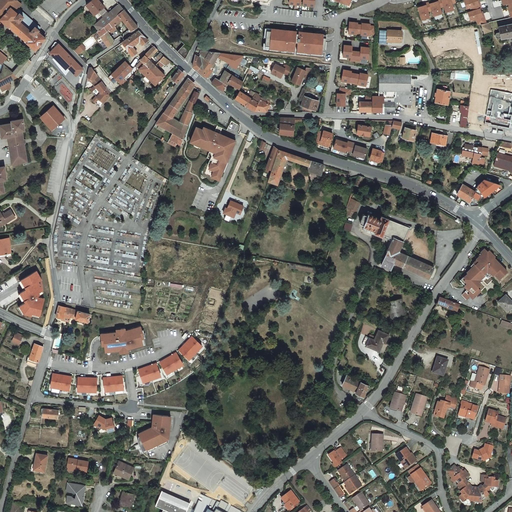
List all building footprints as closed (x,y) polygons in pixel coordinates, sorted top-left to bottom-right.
[(0,0),(0,14),(3,17),(0,19),(9,27),(9,26),(27,42),(35,50),(39,46),(45,38),(38,31),(39,30),(40,28),(19,9),(18,8),(22,4),(17,0),(0,0)] [(99,21),(94,25),(98,30),(109,21),(114,17),(117,15),(118,14),(119,13),(114,8),(107,14),(106,12),(107,11),(103,7),(104,6),(98,0),(92,0),(86,5),(99,21)] [(421,6),(417,7),(421,19),(429,17),(427,11),(431,10),(433,15),(441,13),(439,7),(443,6),(445,11),(453,9),(451,3),(455,2),(454,0),(436,0),(437,1),(433,2),(429,3),(429,2),(425,3),(425,5),(421,6)] [(463,0),(464,0),(466,8),(472,6),(473,10),(467,12),(470,20),(476,18),(478,24),(481,24),(486,23),(483,15),(482,16),(481,12),(480,8),(481,8),(480,3),(478,4),(476,0),(463,0)] [(124,9),(119,3),(114,8),(119,13),(124,9)] [(124,9),(119,13),(118,14),(117,15),(114,17),(109,21),(112,26),(114,25),(122,19),(131,31),(138,27),(129,15),(124,9)] [(98,30),(97,31),(108,47),(115,42),(109,33),(107,30),(112,26),(109,21),(98,30)] [(491,32),(488,22),(484,23),(481,24),(483,31),(483,33),(483,34),(491,32)] [(354,24),(350,23),(349,35),(356,35),(356,34),(361,34),(362,26),(357,26),(357,24),(354,24)] [(511,24),(499,27),(500,32),(499,32),(497,33),(496,33),(496,34),(495,35),(496,36),(496,37),(497,38),(498,38),(500,38),(501,38),(502,39),(511,36),(511,24)] [(282,29),(267,28),(266,39),(264,39),(264,41),(265,41),(264,51),(294,54),(295,46),(297,46),(296,54),(324,57),(326,38),(323,37),(323,34),(312,33),(312,34),(308,34),(308,32),(303,31),(303,25),(301,25),(301,29),(299,28),(296,28),(296,31),(286,30),(285,32),(282,32),(282,29)] [(362,25),(362,26),(361,34),(361,36),(369,37),(369,35),(375,36),(375,28),(370,27),(370,25),(366,25),(362,25)] [(130,36),(121,42),(125,48),(132,56),(137,52),(132,46),(139,40),(143,45),(148,40),(146,38),(139,30),(135,33),(130,36)] [(401,31),(387,31),(379,30),(378,44),(387,44),(387,41),(391,42),(401,42),(401,31)] [(71,48),(65,42),(63,44),(60,42),(57,45),(74,62),(79,56),(73,49),(71,48)] [(181,55),(185,59),(191,49),(182,43),(177,51),(181,55)] [(349,46),(344,45),(343,56),(351,57),(350,60),(360,61),(360,58),(368,59),(369,48),(364,47),(361,47),(360,52),(352,51),(352,46),(349,46)] [(137,62),(138,63),(142,60),(145,63),(149,59),(158,50),(154,46),(150,50),(150,49),(144,54),(145,55),(137,62)] [(0,87),(1,89),(5,87),(7,89),(11,85),(8,81),(17,76),(12,72),(10,71),(7,68),(4,65),(2,63),(7,57),(0,51),(0,87)] [(205,52),(196,51),(195,55),(192,66),(196,68),(198,70),(206,60),(205,58),(208,52),(205,52)] [(212,64),(218,56),(220,53),(217,53),(208,52),(205,58),(206,60),(212,64)] [(228,54),(220,53),(218,56),(229,63),(235,55),(228,54)] [(163,55),(158,61),(156,62),(160,66),(163,63),(166,66),(170,61),(169,60),(163,55)] [(26,56),(12,72),(17,76),(18,77),(31,61),(26,56)] [(149,59),(145,63),(150,69),(154,64),(149,59)] [(125,60),(111,73),(120,83),(134,70),(125,60)] [(138,63),(141,67),(139,69),(155,85),(164,75),(154,65),(154,64),(150,69),(145,63),(142,60),(138,63)] [(206,76),(207,77),(213,70),(209,68),(212,64),(206,60),(198,70),(203,74),(206,76)] [(73,63),(68,67),(79,78),(84,73),(73,63)] [(283,72),(287,74),(291,67),(286,65),(284,65),(282,67),(275,63),(271,72),(277,75),(277,74),(281,76),(283,72)] [(228,65),(226,68),(234,74),(236,70),(228,65)] [(297,66),(292,81),(299,84),(303,76),(307,77),(311,68),(306,67),(305,69),(297,66)] [(91,67),(89,67),(89,68),(88,71),(88,73),(87,76),(93,80),(92,81),(94,83),(95,85),(97,87),(99,90),(101,93),(106,88),(107,88),(104,85),(101,80),(91,67)] [(184,74),(179,70),(174,76),(172,79),(177,83),(183,76),(184,74)] [(223,73),(219,79),(225,81),(228,82),(233,75),(225,70),(223,73)] [(343,71),(341,82),(365,87),(368,76),(364,75),(360,74),(359,76),(351,74),(351,73),(348,72),(343,71)] [(411,75),(379,74),(379,84),(395,85),(395,91),(410,91),(411,75)] [(233,75),(228,82),(229,82),(239,88),(243,82),(233,75)] [(215,77),(212,81),(218,86),(221,88),(223,90),(224,87),(228,82),(225,81),(219,79),(215,77)] [(176,94),(164,112),(173,117),(194,85),(187,80),(184,83),(176,94)] [(395,91),(395,85),(379,84),(379,96),(366,96),(365,101),(360,101),(359,110),(394,111),(395,103),(395,99),(386,98),(386,91),(395,91)] [(67,85),(60,88),(66,102),(73,99),(67,85)] [(340,93),(337,93),(337,105),(345,105),(345,94),(350,94),(350,89),(340,87),(340,90),(340,93)] [(106,88),(101,93),(97,97),(96,97),(93,100),(95,103),(98,99),(103,105),(111,96),(111,95),(106,88)] [(450,92),(437,89),(434,105),(442,106),(442,103),(447,104),(450,92)] [(199,93),(198,92),(195,90),(190,100),(196,103),(199,93)] [(239,90),(235,97),(241,101),(246,105),(250,98),(252,99),(254,93),(247,90),(246,93),(239,90)] [(511,93),(491,90),(485,124),(509,128),(510,123),(511,123),(511,93)] [(250,98),(246,105),(250,107),(253,109),(254,110),(258,100),(257,99),(258,97),(259,96),(254,93),(252,99),(250,98)] [(395,99),(395,103),(403,104),(403,94),(397,94),(396,98),(395,98),(395,99)] [(409,95),(403,94),(403,104),(412,104),(412,95),(409,94),(409,95)] [(304,95),(301,105),(308,107),(315,110),(318,100),(304,95)] [(258,100),(254,110),(255,110),(260,111),(266,111),(270,104),(266,102),(260,100),(260,99),(259,99),(258,100)] [(190,100),(181,120),(188,124),(189,123),(193,111),(193,109),(194,107),(196,103),(190,100)] [(52,105),(39,116),(50,129),(63,118),(52,105)] [(466,126),(469,106),(461,105),(460,110),(458,110),(458,112),(451,112),(451,114),(458,115),(457,120),(460,121),(460,125),(466,126)] [(173,117),(164,112),(156,123),(165,127),(172,131),(183,137),(187,126),(188,124),(181,120),(181,122),(173,117)] [(11,122),(0,123),(0,129),(1,136),(7,135),(12,162),(16,161),(27,160),(22,129),(24,129),(22,117),(10,119),(11,122)] [(294,122),(294,118),(288,118),(280,118),(279,133),(288,134),(288,137),(292,138),(292,134),(294,122)] [(371,127),(358,125),(357,134),(369,136),(371,127)] [(390,134),(392,127),(392,125),(386,125),(384,132),(390,134)] [(235,141),(222,135),(220,138),(216,137),(217,135),(217,134),(217,133),(216,133),(217,130),(220,131),(222,128),(217,126),(215,132),(209,129),(208,132),(196,127),(195,130),(190,141),(194,143),(195,142),(200,144),(200,146),(210,150),(209,152),(206,158),(212,160),(208,168),(213,170),(210,176),(218,180),(222,172),(220,171),(221,169),(223,169),(231,151),(232,149),(235,141)] [(416,131),(405,128),(402,137),(413,140),(416,131)] [(177,142),(181,144),(183,137),(172,131),(167,142),(175,146),(177,142)] [(332,133),(323,131),(322,132),(318,131),(315,143),(323,145),(324,143),(329,144),(332,133)] [(447,135),(432,132),(430,143),(445,146),(447,135)] [(343,141),(336,139),(334,148),(345,152),(346,150),(349,151),(352,143),(348,141),(348,143),(343,141)] [(194,143),(194,145),(209,152),(210,150),(200,146),(200,144),(195,142),(194,143)] [(352,143),(349,151),(353,152),(353,154),(364,157),(367,148),(360,146),(356,145),(356,144),(352,143)] [(473,145),(465,144),(464,148),(463,148),(461,155),(467,156),(468,155),(473,156),(472,163),(478,164),(479,162),(483,163),(484,158),(480,157),(480,154),(487,155),(488,149),(481,148),(481,147),(477,146),(477,147),(473,147),(473,145)] [(279,149),(274,146),(266,167),(265,170),(268,172),(269,169),(271,169),(279,149)] [(382,151),(374,148),(370,159),(379,161),(379,160),(383,161),(385,153),(382,152),(382,151)] [(324,165),(279,150),(275,162),(269,178),(268,181),(278,184),(287,158),(309,166),(307,170),(320,174),(324,165)] [(511,156),(498,153),(495,162),(511,166),(511,156)] [(364,177),(358,175),(355,184),(360,186),(364,177)] [(498,184),(488,181),(486,184),(483,183),(482,185),(481,185),(476,191),(477,192),(474,196),(479,199),(480,197),(482,198),(497,188),(501,185),(498,184)] [(461,196),(457,202),(465,206),(468,200),(471,202),(474,196),(477,192),(476,191),(464,184),(458,194),(461,196)] [(351,198),(344,213),(354,217),(361,202),(351,198)] [(236,212),(240,213),(244,205),(231,200),(227,208),(236,212)] [(227,208),(226,207),(224,212),(234,216),(236,212),(227,208)] [(1,214),(0,212),(0,220),(3,224),(14,217),(9,209),(1,214)] [(361,228),(362,228),(375,233),(374,234),(377,235),(377,234),(392,239),(381,265),(391,269),(393,263),(429,277),(433,267),(397,252),(407,228),(386,220),(386,219),(376,215),(376,214),(374,213),(372,214),(370,216),(366,215),(365,216),(361,215),(358,225),(362,226),(361,228)] [(0,238),(0,253),(10,252),(9,243),(10,243),(8,237),(0,238)] [(480,291),(477,288),(480,285),(478,283),(480,281),(479,280),(483,277),(486,277),(487,279),(491,275),(492,276),(494,275),(496,278),(498,276),(499,276),(501,278),(507,273),(497,262),(496,264),(492,260),(495,257),(489,251),(488,252),(485,249),(481,252),(482,254),(482,256),(481,258),(480,256),(477,259),(478,259),(473,263),(474,265),(474,266),(473,268),(474,270),(472,272),(470,270),(466,273),(468,274),(463,278),(464,279),(461,282),(467,288),(462,293),(466,298),(469,296),(472,298),(480,291)] [(36,271),(22,280),(26,288),(41,279),(36,271)] [(42,291),(41,279),(26,288),(27,289),(22,292),(26,298),(38,293),(42,291)] [(26,298),(25,299),(26,302),(21,305),(25,313),(32,315),(32,313),(40,315),(45,299),(42,298),(38,300),(36,297),(39,296),(38,293),(26,298)] [(511,302),(506,295),(498,302),(507,312),(511,307),(511,302)] [(388,305),(391,317),(405,313),(404,309),(402,310),(401,306),(400,302),(402,302),(401,298),(391,300),(392,304),(388,305)] [(457,312),(460,305),(441,298),(437,304),(457,312)] [(59,306),(56,317),(63,319),(63,321),(68,322),(69,318),(72,309),(59,306)] [(89,314),(77,311),(75,319),(89,323),(89,322),(88,321),(89,314)] [(511,323),(502,320),(500,326),(511,329),(511,323)] [(116,330),(100,333),(101,335),(98,336),(99,340),(100,340),(103,339),(104,345),(105,349),(111,348),(127,345),(127,347),(145,341),(139,324),(124,329),(124,327),(119,327),(120,330),(116,330)] [(391,337),(381,332),(372,349),(380,353),(385,344),(387,346),(391,337)] [(22,337),(15,334),(12,341),(19,344),(22,337)] [(185,344),(195,353),(201,347),(191,337),(188,340),(185,344)] [(372,349),(376,341),(368,337),(364,345),(372,349)] [(26,358),(38,362),(43,347),(35,343),(30,354),(27,353),(26,358)] [(182,347),(178,350),(188,360),(195,353),(185,344),(182,347)] [(167,358),(174,370),(182,365),(175,353),(171,355),(167,358)] [(163,360),(159,362),(166,374),(174,370),(167,358),(163,360)] [(449,362),(437,358),(432,372),(444,376),(449,362)] [(146,367),(151,380),(160,377),(155,364),(150,365),(146,367)] [(141,368),(138,370),(142,383),(151,380),(146,367),(141,368)] [(489,370),(479,367),(474,383),(471,382),(469,387),(480,390),(481,385),(484,386),(489,370)] [(59,389),(61,375),(57,374),(52,373),(50,387),(59,389)] [(61,375),(59,389),(68,390),(70,377),(66,376),(61,375)] [(346,375),(342,385),(357,391),(356,393),(363,396),(368,385),(346,375)] [(112,377),(113,390),(122,389),(121,376),(117,376),(112,377)] [(511,376),(502,376),(500,388),(499,388),(499,393),(509,394),(511,376)] [(82,378),(77,377),(77,391),(86,391),(86,378),(82,378)] [(107,377),(103,378),(104,391),(113,390),(112,377),(107,377)] [(86,378),(86,391),(95,392),(96,378),(91,378),(86,378)] [(396,391),(395,391),(393,399),(396,400),(394,408),(402,410),(407,394),(405,394),(396,391)] [(428,396),(418,393),(414,406),(424,409),(428,396)] [(456,406),(458,400),(447,396),(445,402),(442,401),(441,403),(438,402),(434,415),(437,415),(436,419),(443,421),(447,408),(449,409),(451,404),(456,406)] [(462,406),(460,413),(468,416),(467,417),(475,420),(479,408),(462,403),(462,405),(462,406)] [(56,419),(57,410),(40,409),(40,414),(42,414),(41,417),(56,419)] [(493,426),(500,427),(501,423),(505,424),(507,417),(497,415),(498,412),(489,410),(486,423),(493,424),(493,426)] [(105,418),(98,414),(93,422),(99,426),(100,425),(103,427),(105,427),(106,430),(114,429),(112,418),(105,418)] [(147,429),(139,434),(140,436),(139,437),(138,442),(144,451),(147,449),(148,452),(168,440),(170,416),(153,414),(152,427),(150,428),(151,428),(148,430),(147,429)] [(375,433),(374,443),(376,443),(375,450),(384,450),(385,434),(375,433)] [(494,446),(487,444),(486,448),(479,451),(475,449),(473,457),(485,461),(490,459),(488,456),(491,455),(494,446)] [(334,462),(337,466),(343,462),(341,459),(347,454),(342,447),(338,450),(335,451),(335,450),(329,454),(334,462)] [(397,454),(402,461),(403,459),(408,466),(418,459),(414,454),(413,455),(411,453),(407,447),(397,454)] [(47,454),(36,452),(33,468),(44,469),(47,454)] [(69,456),(67,466),(77,468),(87,469),(88,460),(69,456)] [(123,463),(118,461),(114,471),(119,473),(120,471),(125,473),(124,475),(129,478),(134,467),(134,466),(124,461),(123,463)] [(344,477),(346,481),(356,474),(349,463),(339,470),(343,475),(344,477)] [(202,464),(194,473),(200,478),(208,470),(202,464)] [(432,483),(419,464),(410,470),(412,474),(408,477),(411,481),(415,482),(417,481),(418,479),(424,488),(432,483)] [(450,474),(453,478),(452,478),(455,482),(459,479),(461,482),(459,484),(463,490),(462,490),(465,493),(462,495),(467,501),(469,499),(472,499),(472,500),(484,501),(484,499),(491,494),(489,491),(491,488),(494,491),(496,489),(497,486),(499,486),(499,480),(496,480),(496,477),(490,477),(490,475),(483,475),(483,482),(487,482),(487,484),(484,486),(483,484),(481,487),(478,489),(477,489),(477,486),(472,486),(469,486),(468,485),(470,483),(466,478),(470,474),(466,469),(465,470),(464,467),(462,467),(461,468),(459,466),(458,467),(456,464),(450,469),(449,470),(449,472),(451,474),(450,474)] [(346,481),(349,485),(353,491),(364,484),(356,474),(346,481)] [(336,478),(331,481),(333,484),(335,486),(336,488),(341,485),(342,484),(339,480),(338,481),(336,478)] [(84,485),(68,483),(67,491),(76,492),(75,498),(73,497),(72,495),(68,495),(67,502),(83,504),(84,496),(80,496),(80,493),(82,493),(84,485)] [(346,493),(341,485),(336,488),(341,495),(346,493)] [(282,495),(284,498),(286,500),(283,503),(287,508),(297,500),(289,489),(282,495)] [(133,493),(123,490),(118,504),(129,507),(133,493)] [(162,490),(159,497),(187,509),(190,502),(162,490)] [(362,491),(354,496),(362,508),(364,507),(371,503),(362,491)] [(199,497),(192,511),(247,511),(223,497),(221,500),(204,492),(201,497),(199,497)] [(155,505),(163,509),(171,511),(185,511),(187,509),(159,497),(155,505)] [(424,506),(427,511),(440,511),(432,500),(424,506)]
